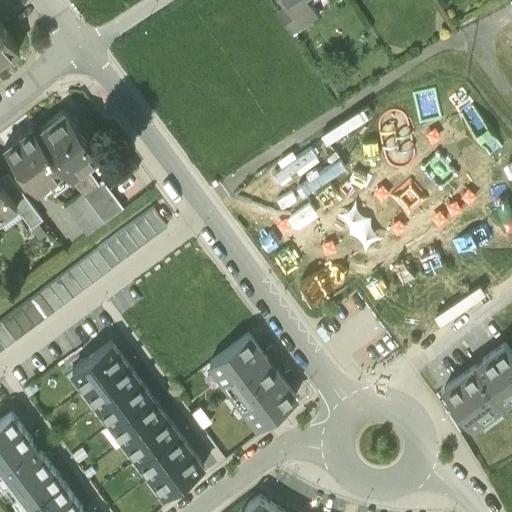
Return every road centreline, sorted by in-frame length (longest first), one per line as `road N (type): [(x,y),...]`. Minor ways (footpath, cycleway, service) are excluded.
road 1 (residential): [(0,365),(208,210)]
road 2 (residential): [(208,210),(355,412)]
road 3 (residential): [(83,47),(208,210)]
road 4 (residential): [(337,444),(280,450),(197,511)]
